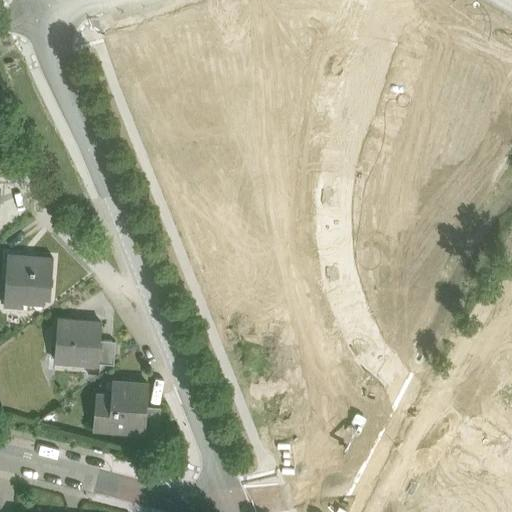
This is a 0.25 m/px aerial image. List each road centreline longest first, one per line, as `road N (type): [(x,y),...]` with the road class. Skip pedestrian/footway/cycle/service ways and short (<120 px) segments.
road 1 (residential): [(422,412),(374,365),(353,323),(335,249),(334,193),(388,0)]
road 2 (tertiary): [(147,284),(49,13)]
road 3 (residential): [(0,443),(185,497),(231,472)]
road 4 (residential): [(147,284),(124,288),(20,189),(0,144)]
road 5 (tertiary): [(231,472),(147,284)]
road 6 (unclassified): [(511,252),(422,412)]
